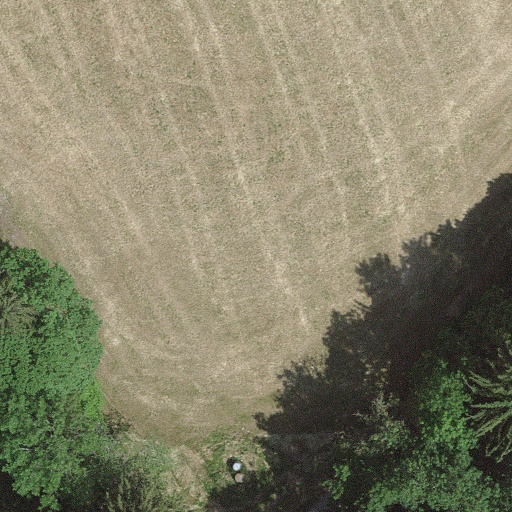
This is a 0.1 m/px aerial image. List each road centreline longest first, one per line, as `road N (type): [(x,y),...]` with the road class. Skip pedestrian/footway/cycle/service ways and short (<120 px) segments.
road 1 (track): [(311,511),(511,308)]
road 2 (track): [(0,298),(134,511)]
